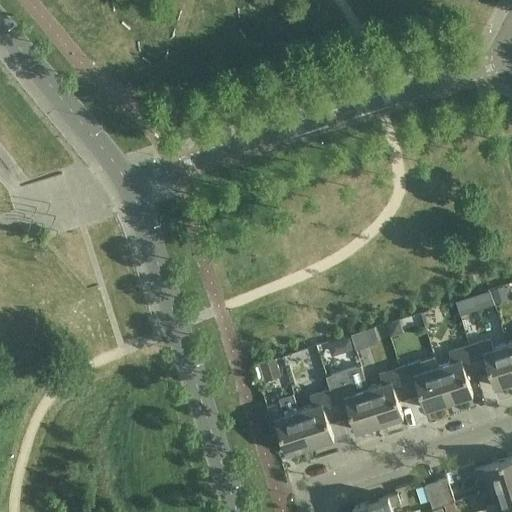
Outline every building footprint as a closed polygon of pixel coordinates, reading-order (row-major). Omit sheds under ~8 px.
[(490,338),(469,344),(477,369),(488,366),(495,386),(511,380),(511,358),(507,343),(493,347),(490,338)] [(366,341),(347,345),(353,369),(371,366),(366,341)] [(451,360),(438,365),(449,401),(473,393),(466,372),(477,369),(469,344),(448,351),(451,360)] [(274,358),(278,372),(296,368),(292,354),(274,358)] [(421,360),(400,366),(408,391),(419,388),(425,408),(449,401),(438,365),(424,369),(421,360)] [(382,382),(368,387),(380,423),(403,415),(397,394),(408,391),(400,366),(379,373),(382,382)] [(351,382),(330,388),(338,413),(349,410),(356,430),(380,423),(368,387),(354,391),(351,382)] [(313,404),(299,409),(310,445),(334,437),(327,416),(338,413),(330,388),(310,395),(313,404)] [(310,445),(299,409),(285,413),(281,402),(267,406),(273,423),(277,422),(286,452),(310,445)] [(487,475),(491,489),(511,482),(511,456),(475,468),(478,478),(487,475)] [(447,477),(436,480),(444,504),(455,501),(447,477)] [(444,504),(436,480),(425,484),(432,508),(444,504)] [(486,506),(488,511),(511,511),(511,482),(491,489),(496,503),(486,506)] [(352,507),(353,511),(393,511),(391,505),(401,502),(398,492),(352,507)]
